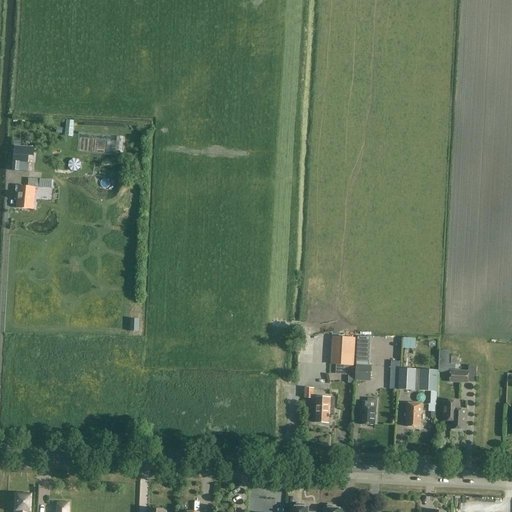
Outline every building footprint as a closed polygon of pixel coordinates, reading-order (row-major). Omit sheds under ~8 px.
[(117,139),(79,138),(79,151),(117,152),(117,139)] [(28,172),(28,163),(29,156),(13,155),(13,162),(12,171),(28,172)] [(27,187),(16,186),(14,200),(16,200),(15,208),(33,209),(35,187),(39,188),(40,180),(28,179),(27,187)] [(138,332),(139,319),(139,310),(131,310),(131,319),(130,319),(129,331),(138,332)] [(358,364),(371,364),(371,337),(359,337),(358,364)] [(405,337),(405,349),(416,349),(416,337),(405,337)] [(355,339),(333,338),(331,365),(353,366),(355,339)] [(346,367),(333,367),(332,377),(346,378),(346,367)] [(370,380),(370,367),(357,367),(356,380),(370,380)] [(400,369),(399,391),(437,393),(438,371),(400,369)] [(468,384),(469,373),(451,372),(450,383),(468,384)] [(314,388),(304,388),(303,398),(313,398),(314,388)] [(315,424),(328,424),(329,416),(334,416),(334,399),(316,398),(315,424)] [(375,418),(375,402),(362,402),(362,408),(361,408),(360,425),(375,426),(376,418),(375,418)] [(467,410),(459,410),(459,402),(445,402),(444,422),(452,422),(451,430),(466,431),(467,410)] [(423,414),(423,405),(407,404),(406,421),(407,421),(407,428),(420,428),(421,414),(423,414)] [(30,511),(30,495),(15,494),(14,511),(29,511),(30,511)] [(68,511),(69,503),(55,502),(54,511),(68,511)]
